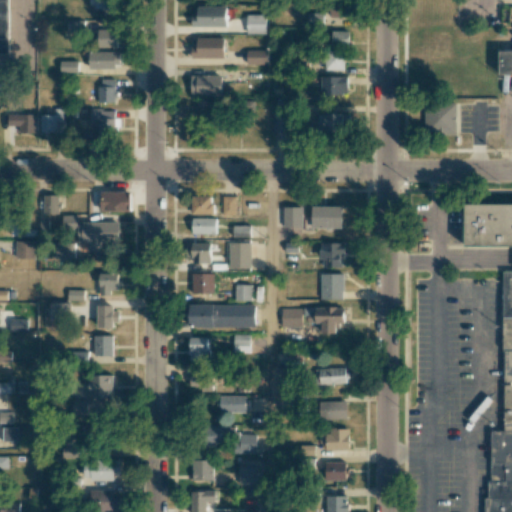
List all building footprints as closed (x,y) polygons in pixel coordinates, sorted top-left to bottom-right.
[(0,0),(9,0),(9,52),(0,52),(0,0)] [(89,0),(89,8),(114,8),(113,0),(89,0)] [(328,17),(346,16),(345,1),(328,2),(328,17)] [(191,27),(227,26),(226,6),(197,7),(197,15),(191,15),(191,27)] [(323,13),(307,13),(307,25),(323,25),(323,13)] [(265,34),(265,15),(247,15),(247,34),(265,34)] [(67,33),(84,34),(84,20),(67,20),(67,33)] [(117,48),(117,30),(98,29),(97,47),(117,48)] [(349,31),(331,30),(331,45),(348,46),(349,31)] [(224,58),(224,37),(195,37),(195,58),(224,58)] [(267,65),(267,50),(247,50),(247,65),(267,65)] [(120,52),(89,52),(89,68),(120,68),(120,52)] [(500,52),(511,52),(511,75),(500,75),(500,52)] [(343,70),(344,54),(325,53),(324,70),(343,70)] [(79,61),(60,61),(60,72),(78,73),(79,61)] [(191,96),(222,96),(222,76),(191,75),(191,96)] [(347,76),(320,77),(321,95),(347,95),(347,76)] [(99,102),(115,103),(116,79),(100,79),(99,102)] [(217,118),(218,101),(196,101),(196,117),(217,118)] [(457,104),(457,136),(426,135),(426,104),(457,104)] [(40,132),(56,132),(55,121),(63,121),(62,108),(54,109),(54,115),(40,115),(40,132)] [(98,137),(115,137),(115,109),(90,110),(90,119),(98,119),(98,137)] [(273,132),(292,131),(291,112),(273,112),(273,132)] [(349,113),(318,114),(318,133),(350,132),(349,113)] [(37,133),(36,114),(10,114),(10,127),(18,127),(19,133),(37,133)] [(130,191),(100,192),(100,211),(130,211),(130,191)] [(59,195),(41,195),(41,214),(59,214),(59,195)] [(192,214),(213,214),(214,196),(192,196),(192,214)] [(223,216),(235,215),(235,196),(222,197),(223,216)] [(466,205),(511,204),(511,246),(466,247),(466,205)] [(342,228),(342,206),(312,206),(312,228),(342,228)] [(302,207),(283,207),(284,227),(302,227),(302,207)] [(8,211),(0,211),(0,228),(7,228),(8,211)] [(12,236),(26,236),(26,215),(11,216),(12,236)] [(216,233),(216,218),(192,218),(192,234),(216,233)] [(119,222),(77,222),(77,242),(91,243),(91,255),(101,255),(101,242),(119,243),(119,222)] [(250,225),(233,226),(233,237),(250,237),(250,225)] [(34,240),(15,241),(15,259),(34,258),(34,240)] [(230,268),(251,268),(251,242),(229,243),(230,268)] [(75,259),(75,243),(54,243),(54,259),(75,259)] [(211,263),(211,243),(192,243),(192,263),(211,263)] [(345,243),(321,243),(321,267),(341,266),(341,254),(345,254),(345,243)] [(498,267),(511,266),(511,511),(485,511),(485,499),(490,481),(490,429),(500,429),(498,267)] [(118,290),(118,273),(99,273),(99,295),(110,295),(110,290),(118,290)] [(214,293),(214,273),(192,273),(192,293),(214,293)] [(344,273),(321,273),(320,299),(344,300),(344,273)] [(251,300),(251,284),(235,284),(235,301),(251,300)] [(83,300),(83,290),(67,290),(67,300),(83,300)] [(50,320),(70,321),(71,303),(51,302),(50,320)] [(189,327),(255,326),(255,305),(189,305),(189,327)] [(118,321),(118,307),(98,307),(97,327),(113,328),(113,321),(118,321)] [(336,333),(335,323),(345,323),(344,307),(305,308),(305,323),(322,323),(322,333),(336,333)] [(302,309),(281,309),(281,327),(302,327),(302,309)] [(27,331),(26,319),(10,319),(10,331),(27,331)] [(249,335),(233,334),(233,352),(249,352),(249,335)] [(94,356),(113,356),(113,335),(94,335),(94,356)] [(209,338),(190,337),(189,361),(208,361),(209,338)] [(0,362),(11,362),(10,351),(0,350),(0,362)] [(315,384),(346,384),(345,368),(315,368),(315,384)] [(112,375),(88,375),(88,398),(113,398),(112,375)] [(190,385),(203,386),(203,377),(190,377),(190,385)] [(10,383),(0,382),(0,393),(10,394),(10,383)] [(219,396),(219,413),(248,412),(248,396),(219,396)] [(323,419),(346,419),(345,401),(323,401),(323,419)] [(13,423),(13,412),(0,412),(0,423),(13,423)] [(229,426),(204,425),(203,444),(228,445),(229,426)] [(18,441),(17,427),(2,428),(2,441),(18,441)] [(348,428),(329,428),(329,434),(320,434),(320,450),(349,450),(348,428)] [(62,457),(78,458),(79,434),(63,434),(62,457)] [(256,434),(235,434),(234,453),(256,453),(256,434)] [(213,480),(212,459),(191,460),(192,480),(213,480)] [(119,474),(119,461),(83,460),(83,481),(99,481),(99,486),(114,486),(114,474),(119,474)] [(346,480),(345,461),(325,462),(326,481),(346,480)] [(238,484),(257,484),(257,466),(238,466),(238,484)] [(98,511),(119,511),(119,490),(90,490),(90,506),(98,506),(98,511)] [(215,491),(190,491),(190,511),(205,511),(205,501),(215,501),(215,491)] [(347,511),(348,496),(327,496),(326,511),(347,511)] [(0,511),(18,511),(18,501),(0,501),(0,506),(0,511)]
